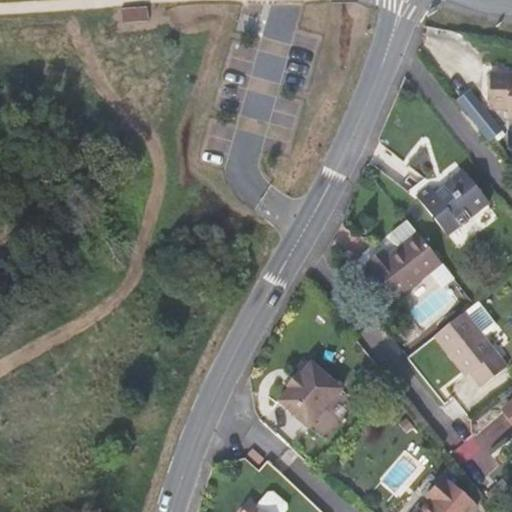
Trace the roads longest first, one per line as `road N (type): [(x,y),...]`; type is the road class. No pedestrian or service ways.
road 1 (tertiary): [(297,241),(214,396),(171,511)]
road 2 (residential): [(297,241),(435,415),(452,425)]
road 3 (tertiary): [(391,44),(297,241)]
road 4 (residential): [(391,44),(511,192)]
